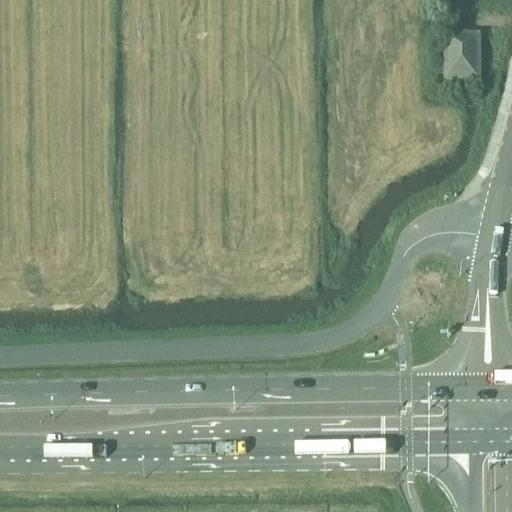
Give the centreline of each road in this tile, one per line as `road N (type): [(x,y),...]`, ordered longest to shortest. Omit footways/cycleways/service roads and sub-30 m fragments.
road 1 (unclassified): [(0,358),(324,340),(380,307),(404,255),(425,236),(457,233),(492,244)]
road 2 (primary): [(488,388),(0,394)]
road 3 (primary): [(0,453),(464,443)]
road 4 (tertiary): [(488,388),(492,244)]
